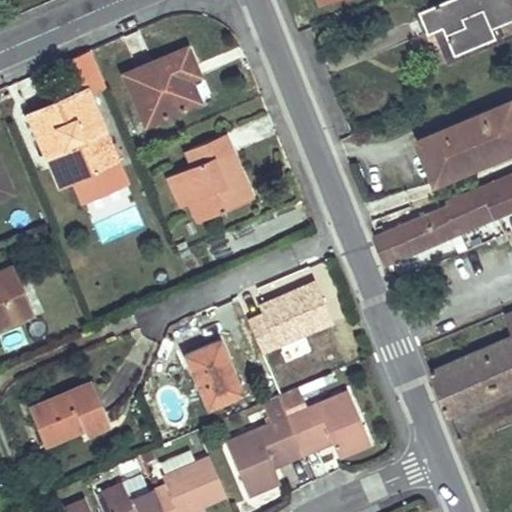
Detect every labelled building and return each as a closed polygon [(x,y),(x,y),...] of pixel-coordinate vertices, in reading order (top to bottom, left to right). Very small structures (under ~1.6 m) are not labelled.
[(511,20),(511,0),(451,0),(423,11),(431,30),(448,24),(460,53),(500,35),(496,27),(511,20)] [(81,92),(29,113),(47,153),(58,147),(74,181),(119,162),(89,92),(107,84),(91,47),(67,58),(81,92)] [(195,64),(187,47),(125,73),(147,122),(198,99),(186,68),(195,64)] [(511,149),(511,103),(423,141),(439,180),(511,149)] [(232,149),(225,133),(186,149),(193,163),(169,174),(178,194),(187,190),(192,200),(197,213),(212,208),(215,214),(249,199),(228,151),(232,149)] [(74,181),(58,147),(47,153),(61,187),(74,181)] [(253,198),(232,149),(228,151),(249,199),(253,198)] [(0,195),(12,190),(0,162),(0,195)] [(511,208),(511,172),(448,199),(449,204),(379,234),(377,235),(388,262),(460,230),(511,208)] [(192,200),(187,190),(178,194),(182,204),(192,200)] [(215,214),(212,208),(197,213),(200,220),(215,214)] [(0,325),(32,311),(12,265),(0,270),(0,325)] [(511,311),(507,314),(511,328),(511,335),(431,369),(450,416),(511,388),(511,311)] [(242,391),(220,341),(186,356),(208,406),(242,391)] [(107,423),(90,382),(32,406),(47,441),(85,425),(89,431),(107,423)] [(371,444),(349,392),(288,417),(301,449),(330,437),(333,444),(339,457),(371,444)] [(301,449),(288,417),(226,442),(249,494),(281,481),(276,468),(273,460),(301,449)] [(333,444),(330,437),(301,449),(304,456),(333,444)] [(304,456),(301,449),(273,460),(276,468),(304,456)] [(227,495),(211,456),(162,475),(169,491),(178,511),(184,511),(204,504),(227,495)] [(164,511),(158,496),(154,488),(132,497),(126,480),(103,490),(111,511),(164,511)] [(184,511),(178,511),(169,491),(158,496),(164,511),(199,511),(206,509),(204,504),(184,511)] [(91,511),(86,497),(66,506),(67,511),(91,511)]
